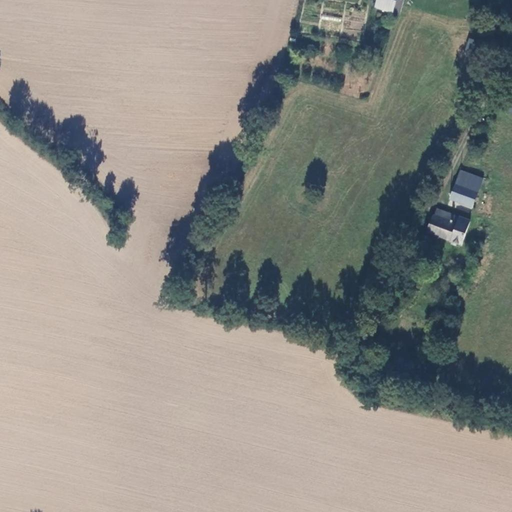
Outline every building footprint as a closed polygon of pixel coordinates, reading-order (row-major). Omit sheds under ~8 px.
[(375,0),(373,8),(392,14),(396,0),(375,0)] [(511,7),(500,3),(493,21),(506,25),(511,8),(511,7)] [(467,51),(479,54),(482,42),(470,39),(467,51)] [(456,187),(477,195),(484,179),(462,170),(456,187)] [(472,208),(477,195),(456,187),(450,200),(472,208)] [(462,244),(469,222),(463,220),(462,217),(436,208),(432,217),(430,217),(425,232),(435,235),(435,236),(462,244)]
